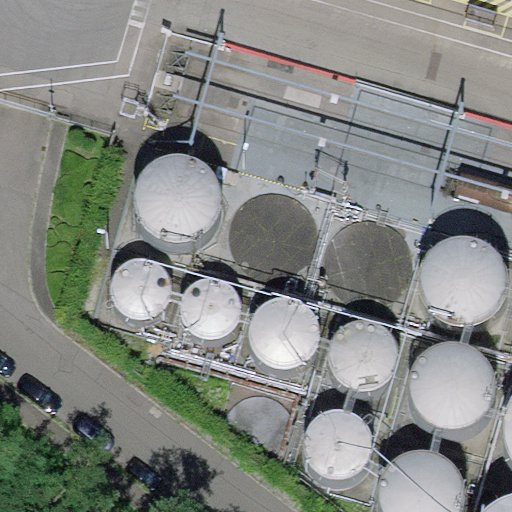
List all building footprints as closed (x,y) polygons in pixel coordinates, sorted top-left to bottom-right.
[(143,258),(157,266),(172,269),(188,267),(202,259),(213,247),(218,233),(219,218),(216,204),(208,192),(197,182),(183,177),(169,176),(154,179),(142,187),(132,200),(126,215),(127,231),(132,246),(143,258)] [(407,300),(409,314),(415,327),(426,338),(438,344),(453,346),(468,344),(482,336),(492,324),(498,309),(498,293),(493,278),(483,266),(469,258),(454,255),(439,257),(426,263),(416,273),(409,286),(407,300)] [(114,326),(121,333),(131,338),(141,339),(151,336),(160,330),(166,323),(169,313),(169,303),(166,294),(161,286),(153,280),(143,277),(133,277),(123,281),(115,287),(110,296),(108,306),(109,317),(114,326)] [(175,323),(175,333),(178,342),(184,350),(193,355),(203,357),(212,356),(220,352),(227,346),(231,338),(233,328),(232,319),(228,311),(221,304),(213,300),(204,299),(194,301),(185,306),(179,313),(175,323)] [(241,364),(245,374),(253,381),(262,387),(273,389),(284,387),(294,382),(303,373),(307,363),(308,351),(305,340),(298,330),(288,323),(277,320),(265,321),(255,326),(247,333),(242,342),(240,353),(241,364)] [(322,397),(329,405),(339,410),(350,412),(361,411),(371,406),(379,398),(384,387),(385,376),(382,365),(376,355),(367,348),(356,345),(345,345),(334,348),(326,355),(319,364),(316,375),(317,386),(322,397)] [(391,414),(394,428),(402,441),(413,450),(426,455),(440,455),(454,451),(466,443),(474,431),(478,418),(477,403),(472,390),(463,379),(450,372),(437,369),(422,371),(409,377),(399,387),(393,400),(391,414)] [(506,487),(511,494),(511,418),(505,428),(498,448),(499,468),(506,487)] [(298,447),(293,457),(291,469),(294,480),(299,489),(308,497),(319,501),(330,501),(341,498),(351,491),(357,482),(360,471),(360,460),(356,449),(348,440),(338,435),(327,432),(316,434),(306,439),(298,447)] [(446,511),(440,498),(431,488),(418,482),(405,480),(391,482),(379,489),(370,499),(364,511),(446,511)]
